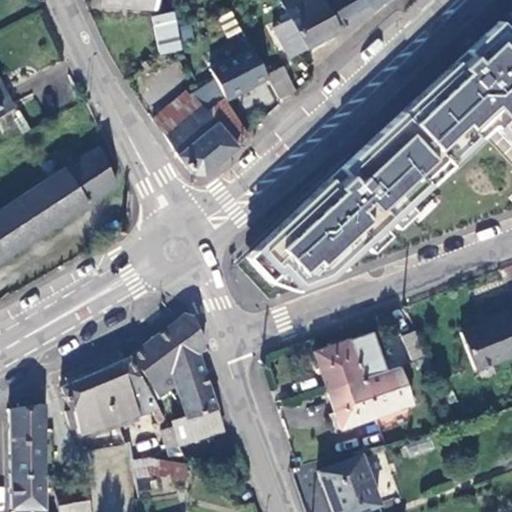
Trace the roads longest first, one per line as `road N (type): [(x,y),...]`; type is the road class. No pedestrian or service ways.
road 1 (secondary): [(458,0),(271,174),(184,241)]
road 2 (residential): [(511,246),(236,341)]
road 3 (tertiary): [(62,0),(184,241)]
road 4 (secondary): [(184,241),(0,349)]
road 5 (residential): [(236,341),(286,511)]
